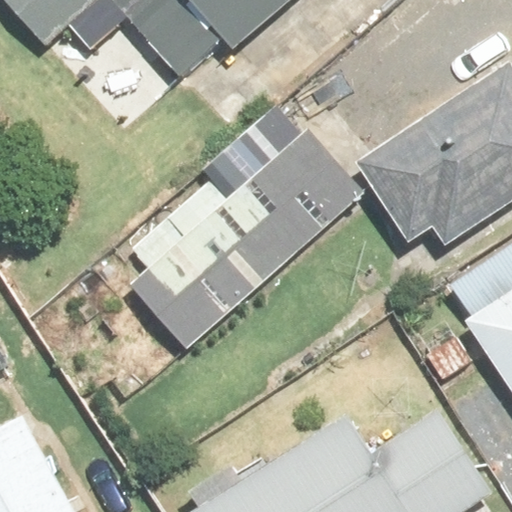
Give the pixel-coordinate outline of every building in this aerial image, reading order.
[(248,55),(308,0),(6,0),(57,55),(115,1),(192,86),(239,44),(248,55)] [(511,71),(371,168),(428,252),(452,235),(460,247),(511,211),(511,71)] [(201,357),(369,203),(358,191),(366,183),(350,165),(365,152),(320,103),(253,165),(265,178),(242,199),(222,179),(140,254),(158,273),(140,290),(201,357)] [(511,305),(480,326),(511,376),(511,305)] [(255,469),(203,500),(209,511),(488,511),(511,498),(511,497),(458,408),(388,450),(368,416),(261,479),(255,469)] [(92,511),(41,422),(0,445),(0,511),(92,511)]
